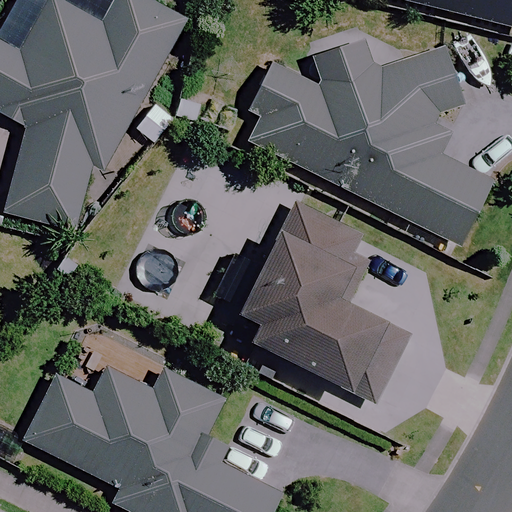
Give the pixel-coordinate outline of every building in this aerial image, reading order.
[(175,18),(136,0),(103,0),(87,35),(37,11),(15,57),(0,49),(0,118),(29,133),(0,192),(0,206),(61,236),(95,166),(101,169),(175,18)] [(511,0),(375,0),(375,5),(509,36),(511,22),(511,0)] [(306,83),(263,59),(220,137),(444,261),(488,182),(449,160),(437,120),(459,113),(435,40),(369,62),(362,40),(309,56),(319,90),(306,83)] [(348,257),(356,241),(288,206),(271,239),(279,243),(243,312),(263,322),(251,346),(372,408),(408,339),(341,305),(362,264),(348,257)] [(222,450),(199,438),(217,403),(158,372),(146,395),(100,370),(85,399),(50,381),(18,442),(109,490),(102,504),(116,511),(265,511),(273,498),(213,466),(222,450)]
